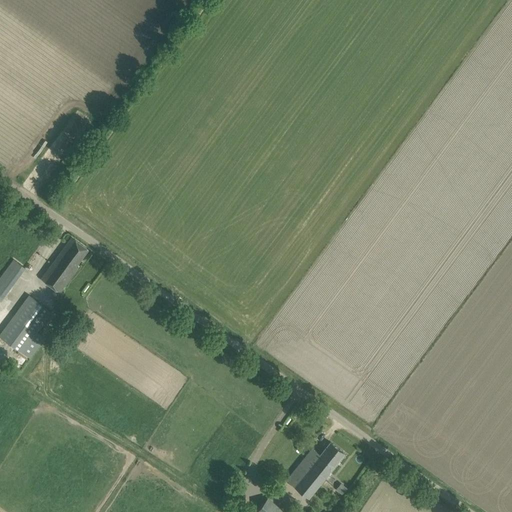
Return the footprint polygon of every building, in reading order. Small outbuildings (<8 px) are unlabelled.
[(42,279),(61,292),(79,267),(76,265),(88,249),(72,237),(42,279)] [(0,275),(0,299),(24,267),(12,259),(0,275)] [(52,311),(28,295),(0,334),(0,336),(31,358),(46,337),(38,332),(52,311)] [(287,480),(309,497),(344,453),(330,441),(320,454),(312,448),(287,480)] [(264,501),(257,511),(258,511),(286,511),(268,497),(264,501)]
